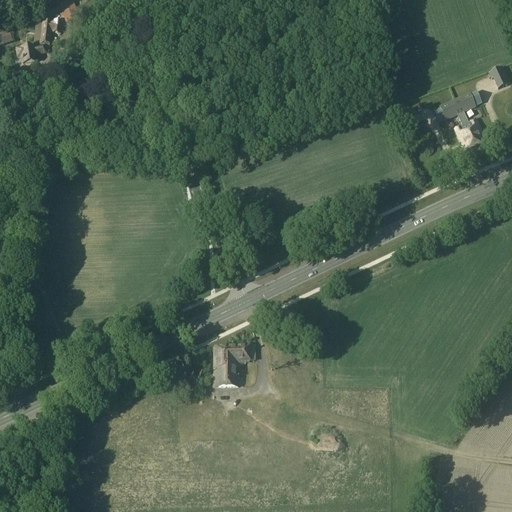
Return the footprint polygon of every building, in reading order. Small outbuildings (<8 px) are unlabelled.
[(70,1),(60,4),(64,14),(74,10),(70,1)] [(52,23),(42,22),(40,43),(49,45),(51,33),(61,34),(62,22),(52,21),(52,23)] [(0,29),(0,40),(10,37),(6,27),(5,27),(0,29)] [(46,54),(45,47),(17,50),(17,59),(21,58),(22,66),(35,64),(34,56),(46,54)] [(502,69),(489,74),(492,80),(493,79),(498,90),(509,85),(502,69)] [(456,103),(475,147),(485,143),(476,121),(470,124),(469,125),(469,124),(468,123),(464,113),(476,108),(475,107),(481,104),(477,95),(471,97),(470,96),(456,103)] [(442,110),(436,113),(440,122),(446,119),(447,121),(458,116),(462,125),(463,127),(462,128),(462,127),(455,130),(465,152),(475,147),(456,103),(441,109),(442,110)] [(398,115),(406,131),(417,126),(412,116),(414,115),(411,109),(398,115)] [(238,389),(238,365),(245,365),(245,363),(254,362),(254,349),(234,349),(214,350),(214,389),(238,389)]
